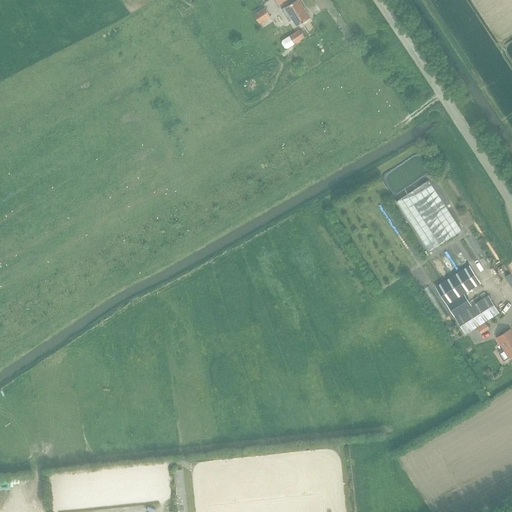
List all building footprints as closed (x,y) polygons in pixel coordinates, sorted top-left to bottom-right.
[(299,0),(295,0),(284,7),(282,9),(290,21),(293,25),(309,15),(299,0)] [(259,23),(270,16),(265,7),(254,14),(259,23)] [(284,28),(289,36),(282,40),(282,42),(285,47),(287,48),(305,37),(300,29),(294,32),(290,25),(284,28)] [(279,33),(277,30),(268,36),(270,39),(279,33)] [(462,230),(429,180),(421,185),(420,182),(406,191),(408,194),(396,201),(429,251),(462,230)] [(434,284),(445,301),(479,280),(468,262),(434,284)] [(454,316),(465,333),(499,312),(488,295),(454,316)] [(511,355),(511,332),(510,329),(496,337),(504,349),(499,352),(504,360),(509,357),(511,355)]
